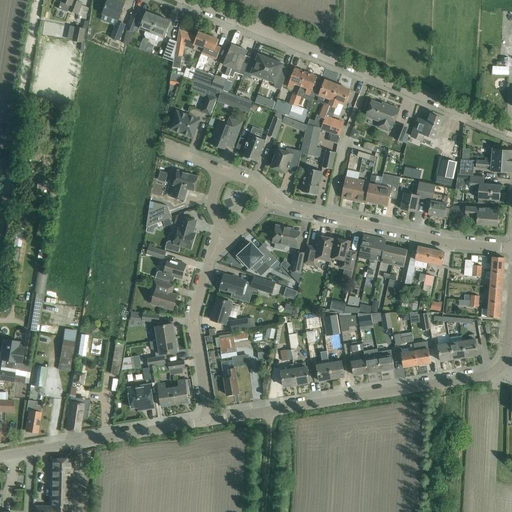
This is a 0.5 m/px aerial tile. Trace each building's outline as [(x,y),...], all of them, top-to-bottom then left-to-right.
[(62,0),(61,2),(59,9),(67,12),(68,10),(78,14),(79,12),(82,3),(76,0),(62,0)] [(105,7),(103,14),(118,20),(121,13),(125,4),(115,0),(108,0),(106,6),(106,5),(105,7)] [(134,30),(133,32),(134,32),(141,28),(146,30),(144,35),(146,38),(149,39),(158,16),(147,12),(145,17),(139,16),(134,30)] [(127,27),(126,29),(127,30),(133,32),(134,30),(139,16),(133,13),(127,27)] [(158,16),(149,39),(154,41),(156,40),(159,35),(165,37),(167,31),(171,21),(158,16)] [(75,27),(73,41),(83,43),(83,39),(86,40),(89,26),(89,22),(85,21),(83,28),(75,27)] [(115,25),(110,37),(118,41),(125,25),(117,22),(116,21),(115,25)] [(173,62),(172,67),(181,69),(185,46),(202,53),(209,36),(199,32),(197,36),(179,29),(177,42),(173,62)] [(127,30),(124,43),(129,45),(133,32),(127,30)] [(209,36),(202,53),(217,58),(217,57),(221,48),(216,46),(219,40),(209,36)] [(170,39),(163,58),(173,62),(177,42),(170,39)] [(227,58),(224,65),(228,66),(227,67),(228,67),(225,75),(229,76),(234,61),(240,48),(232,45),(228,54),(227,58)] [(234,61),(229,76),(232,77),(233,73),(234,72),(243,75),(250,58),(245,56),(248,51),(240,48),(234,61)] [(250,58),(243,75),(250,78),(251,75),(263,79),(266,72),(267,69),(271,60),(270,59),(270,57),(262,54),(262,56),(259,55),(257,60),(250,57),(250,58)] [(266,72),(263,79),(275,84),(273,87),(280,90),(284,81),(288,72),(281,69),(283,64),(280,63),(281,61),(273,58),(272,60),(271,60),(267,69),(266,72)] [(196,69),(192,79),(195,81),(210,86),(214,76),(196,69)] [(291,78),(288,87),(292,89),(294,83),(300,86),(301,86),(306,73),(295,69),(291,78)] [(169,85),(170,85),(174,86),(180,87),(182,76),(171,72),(169,85)] [(300,86),(297,95),(301,97),(299,102),(299,104),(301,105),(303,98),(309,100),(306,109),(309,110),(321,79),(317,77),(306,73),(301,86),(300,86)] [(210,86),(210,87),(221,91),(221,90),(222,90),(223,91),(227,81),(214,76),(210,86)] [(325,118),(327,111),(338,85),(326,80),(320,95),(326,97),(319,117),(325,118)] [(195,81),(192,89),(203,93),(207,95),(200,111),(210,115),(216,99),(218,99),(222,90),(221,90),(221,91),(210,87),(210,86),(195,81)] [(344,104),(350,90),(338,85),(327,111),(333,113),(338,102),(344,104)] [(218,99),(217,101),(249,113),(249,112),(253,102),(223,91),(222,90),(218,99)] [(256,102),(274,109),(277,101),(259,94),(256,102)] [(292,94),(290,99),(299,102),(301,97),(297,95),(292,94)] [(290,99),(288,104),(293,105),(289,117),(302,122),(307,110),(298,107),(299,104),(299,102),(290,99)] [(278,100),(275,110),(285,114),(284,116),(289,117),(293,105),(288,104),(278,100)] [(386,104),(386,106),(372,100),(366,116),(380,121),(377,127),(388,131),(390,126),(393,127),(399,109),(386,104)] [(177,111),(170,129),(193,138),(200,120),(177,111)] [(418,118),(415,128),(411,136),(422,141),(425,135),(435,139),(443,119),(431,114),(429,120),(425,119),(425,121),(418,118)] [(282,120),(274,117),(267,135),(275,138),(282,120)] [(285,117),(282,123),(292,127),(295,121),(285,117)] [(212,135),(213,135),(210,144),(225,150),(226,146),(233,148),(243,122),(233,118),(230,126),(218,122),(215,130),(214,129),(212,135)] [(339,135),(343,125),(325,118),(321,129),(339,135)] [(302,145),(301,151),(301,153),(319,156),(321,148),(317,147),(321,128),(306,125),(302,145)] [(402,142),(408,127),(400,125),(395,139),(402,142)] [(253,133),(262,135),(263,129),(254,126),(253,133)] [(250,134),(248,140),(240,137),(236,148),(244,150),(242,156),(244,157),(243,158),(250,161),(251,159),(258,162),(266,140),(250,134)] [(441,157),(443,146),(418,142),(415,160),(433,162),(434,156),(441,157)] [(378,147),(365,143),(363,148),(376,153),(378,147)] [(277,149),(271,167),(286,173),(289,165),(298,168),(300,158),(301,153),(301,151),(290,149),(287,148),(285,152),(277,149)] [(476,160),(476,168),(491,169),(491,171),(511,173),(511,169),(511,150),(493,149),(492,158),(487,158),(487,161),(476,160)] [(323,167),(332,169),(335,152),(326,150),(323,167)] [(440,159),(437,175),(453,179),(457,162),(440,159)] [(461,160),(460,175),(472,176),(473,161),(461,160)] [(318,195),(322,171),(307,168),(304,182),(302,182),(300,190),(302,190),(302,192),(318,195)] [(178,171),(175,180),(173,185),(175,186),(172,197),(184,200),(187,189),(194,191),(198,177),(178,171)] [(376,176),(372,175),(370,183),(366,202),(367,202),(377,204),(381,186),(375,184),(376,176)] [(401,176),(394,175),(391,188),(381,186),(377,204),(388,206),(390,198),(396,199),(401,176)] [(458,175),(456,188),(463,189),(465,188),(466,182),(471,182),(471,187),(480,187),(479,199),(489,199),(490,199),(499,200),(501,185),(483,184),(484,178),(474,177),(472,177),(472,176),(460,175),(458,175)] [(358,179),(346,177),(342,198),(354,201),(358,179)] [(358,179),(354,201),(366,203),(367,202),(366,202),(370,183),(370,182),(358,179)] [(400,199),(398,207),(402,208),(401,209),(417,212),(417,209),(416,209),(417,204),(418,205),(420,196),(425,197),(428,183),(420,182),(418,192),(414,191),(413,194),(405,193),(401,192),(400,199)] [(426,197),(424,207),(430,208),(429,214),(444,217),(448,217),(450,209),(445,208),(448,196),(434,193),(436,185),(428,183),(425,197),(426,197)] [(163,221),(169,218),(172,217),(167,206),(154,203),(153,210),(149,209),(146,228),(150,226),(151,226),(163,221)] [(494,209),(454,206),(453,212),(453,216),(475,217),(475,214),(478,214),(477,225),(497,226),(498,214),(493,213),(494,209)] [(178,229),(174,242),(169,241),(167,242),(165,248),(178,252),(180,246),(191,249),(196,234),(193,233),(196,220),(183,216),(179,229),(178,229)] [(273,242),(282,245),(297,248),(300,232),(286,229),(287,227),(276,225),(273,242)] [(316,247),(307,245),(304,264),(316,266),(318,258),(330,261),(335,238),(334,238),(334,239),(318,235),(316,247)] [(375,237),(364,235),(360,251),(372,253),(375,237)] [(386,240),(375,237),(372,253),(383,256),(381,263),(386,240)] [(351,241),(335,238),(330,261),(331,257),(342,260),(340,268),(353,271),(357,252),(349,251),(351,241)] [(386,240),(381,263),(393,265),(396,247),(385,245),(386,240)] [(239,256),(237,258),(243,265),(246,263),(250,268),(251,267),(255,271),(265,262),(270,267),(277,260),(269,252),(263,245),(262,245),(263,246),(258,250),(252,243),(238,256),(239,256)] [(152,248),(148,247),(146,253),(164,259),(166,252),(152,248)] [(408,250),(396,247),(393,265),(404,268),(408,250)] [(410,264),(406,283),(412,284),(416,265),(426,268),(427,263),(429,264),(432,249),(419,247),(418,250),(413,249),(410,264)] [(432,249),(429,264),(442,266),(442,262),(445,252),(432,249)] [(296,251),(291,271),(291,275),(294,278),(298,283),(305,253),(296,251)] [(505,258),(488,256),(487,263),(492,263),(491,272),(504,273),(505,258)] [(169,259),(165,273),(159,271),(157,272),(155,278),(172,283),(174,276),(182,279),(186,264),(169,259)] [(465,260),(464,270),(481,271),(481,266),(473,265),(473,263),(471,262),(471,261),(465,260)] [(285,262),(280,266),(284,271),(289,267),(285,262)] [(38,272),(34,293),(44,294),(45,290),(45,284),(47,273),(38,272)] [(485,279),(491,280),(490,287),(502,288),(504,273),(491,272),(486,272),(485,279)] [(224,274),(220,289),(229,292),(232,293),(231,297),(240,300),(241,295),(242,296),(246,281),(234,277),(224,274)] [(272,293),(275,283),(254,277),(251,287),(272,293)] [(153,304),(163,307),(173,310),(177,295),(165,292),(167,284),(155,280),(151,293),(156,294),(153,304)] [(285,296),(297,299),(300,291),(288,287),(285,296)] [(502,288),(490,287),(489,302),(501,303),(502,288)] [(32,302),(28,329),(38,330),(42,304),(43,302),(44,294),(34,293),(33,293),(32,302)] [(211,320),(220,322),(226,324),(232,303),(217,298),(211,320)] [(333,301),(331,310),(345,313),(346,306),(347,304),(333,301)] [(371,305),(362,302),(360,309),(369,311),(371,305)] [(501,303),(489,302),(488,309),(482,309),(481,317),(500,318),(501,303)] [(159,314),(132,312),(131,320),(143,321),(143,322),(151,323),(152,333),(155,335),(157,335),(158,341),(175,338),(173,324),(159,326),(158,322),(159,322),(159,314)] [(423,329),(430,328),(428,312),(421,314),(423,329)] [(350,313),(340,314),(343,331),(349,330),(349,329),(351,329),(351,326),(357,325),(355,315),(351,315),(350,313)] [(359,313),(357,313),(360,327),(373,325),(371,313),(359,313)] [(390,313),(382,314),(384,329),(392,328),(390,313)] [(412,323),(421,322),(420,314),(410,315),(412,323)] [(79,316),(68,315),(66,326),(78,328),(79,316)] [(337,315),(324,317),(327,335),(340,333),(337,315)] [(233,330),(233,332),(246,330),(246,328),(248,328),(247,319),(231,321),(233,330)] [(289,335),(293,359),(298,358),(296,349),(298,344),(297,334),(293,334),(292,328),(291,323),(287,323),(289,335)] [(490,324),(480,325),(480,333),(491,332),(490,324)] [(267,326),(265,335),(273,337),(275,328),(267,326)] [(75,331),(64,330),(63,339),(73,341),(75,331)] [(248,338),(246,330),(233,332),(233,334),(218,336),(219,338),(215,339),(217,347),(220,346),(220,350),(217,350),(219,359),(237,356),(235,347),(234,340),(248,338)] [(315,331),(309,332),(310,336),(311,342),(317,340),(315,331)] [(400,334),(394,335),(396,345),(402,344),(402,343),(414,341),(413,336),(412,336),(412,332),(400,334)] [(469,335),(470,340),(463,341),(466,357),(478,355),(475,334),(469,335)] [(87,336),(80,335),(77,358),(83,359),(87,336)] [(293,359),(289,335),(291,349),(280,351),(282,361),(293,359)] [(450,338),(453,359),(466,357),(463,341),(462,337),(450,338)] [(178,351),(175,338),(158,341),(150,342),(151,349),(156,351),(157,358),(148,359),(149,366),(150,366),(157,365),(165,364),(164,356),(164,354),(178,351)] [(453,359),(450,338),(450,339),(445,340),(446,344),(438,345),(441,361),(453,359)] [(24,342),(3,339),(2,349),(0,349),(0,366),(19,370),(20,363),(21,363),(24,342)] [(74,342),(62,341),(57,377),(69,378),(74,342)] [(427,341),(414,343),(415,347),(417,365),(431,363),(427,341)] [(121,366),(125,343),(116,342),(111,374),(117,375),(119,366),(121,366)] [(409,353),(402,354),(404,367),(417,365),(414,347),(408,348),(409,353)] [(377,349),(364,351),(364,354),(365,359),(368,373),(381,371),(379,357),(378,351),(377,349)] [(391,349),(378,351),(379,357),(381,371),(394,369),(393,359),(392,356),(392,355),(391,349)] [(324,364),(317,365),(318,371),(319,381),(332,379),(329,363),(327,351),(322,352),(324,364)] [(358,361),(352,362),(353,365),(354,375),(368,373),(365,359),(365,360),(364,354),(358,355),(358,361)] [(132,368),(130,357),(124,358),(122,370),(132,368)] [(185,367),(184,361),(169,363),(170,370),(185,367)] [(342,361),(329,363),(332,379),(344,377),(343,367),(342,361)] [(305,367),(305,362),(294,364),(294,369),(297,385),(310,383),(307,367),(305,367)] [(150,366),(153,382),(159,381),(157,365),(150,366)] [(44,388),(47,368),(35,366),(31,390),(34,391),(35,386),(44,388)] [(239,393),(235,366),(228,367),(230,377),(224,378),(227,395),(239,393)] [(297,385),(294,369),(282,371),(284,387),(297,385)] [(15,373),(0,370),(0,379),(14,382),(15,373)] [(83,375),(74,375),(74,384),(82,384),(83,375)] [(185,380),(178,381),(179,387),(173,388),(176,404),(189,402),(187,395),(190,395),(187,380),(185,380)] [(158,384),(160,397),(162,407),(176,404),(173,388),(166,389),(165,383),(158,384)] [(128,389),(130,398),(132,408),(143,406),(144,410),(154,408),(150,385),(128,389)] [(69,417),(67,430),(79,432),(82,417),(86,418),(89,400),(75,398),(76,389),(71,388),(66,416),(69,417)] [(0,411),(13,411),(13,400),(6,400),(6,393),(0,392),(0,411)] [(29,412),(27,421),(26,431),(37,433),(42,407),(36,406),(37,402),(29,401),(27,411),(29,412)] [(69,511),(71,458),(52,459),(50,506),(34,506),(34,511),(69,511)]
